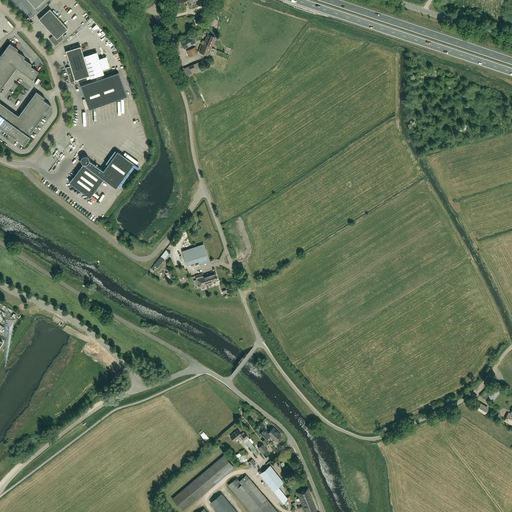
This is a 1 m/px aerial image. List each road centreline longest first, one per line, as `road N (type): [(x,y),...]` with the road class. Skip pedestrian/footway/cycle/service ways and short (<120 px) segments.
road 1 (unclassified): [(511,346),(472,394),(387,435),(363,438),(322,419),(259,340)]
road 2 (unclassified): [(205,190),(154,254),(141,259),(16,164)]
road 3 (trunk): [(296,0),(511,72)]
road 4 (unclassified): [(16,164),(37,156),(65,107),(48,55),(0,1)]
road 5 (unclassified): [(205,190),(183,94),(161,43),(158,0)]
road 6 (trunk): [(511,61),(329,0)]
road 7 (unclassified): [(143,388),(76,323),(0,283)]
road 8 (unclassified): [(143,388),(100,404),(24,462),(0,491)]
road 9 (unclassified): [(323,511),(282,427),(226,383)]
road 10 (unclassified): [(259,340),(205,190)]
road 11 (unknown): [(55,178),(98,208),(113,196),(112,185),(78,158),(66,161)]
road 12 (unclassified): [(511,40),(389,0)]
road 13 (unknown): [(122,130),(60,126),(61,149),(43,169),(55,178)]
